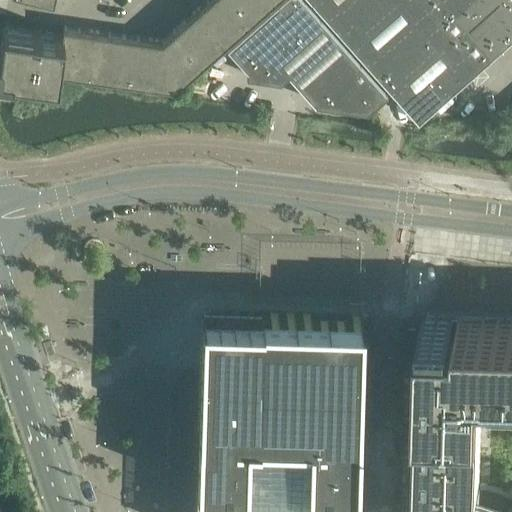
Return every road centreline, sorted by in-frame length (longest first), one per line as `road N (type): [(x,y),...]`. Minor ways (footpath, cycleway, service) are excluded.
road 1 (unclassified): [(0,235),(125,197),(175,192),(511,230)]
road 2 (unclassified): [(511,211),(169,171),(0,206)]
road 3 (unclassified): [(73,511),(16,350)]
